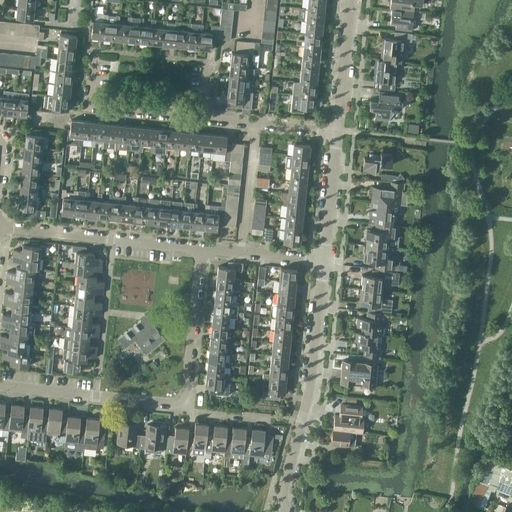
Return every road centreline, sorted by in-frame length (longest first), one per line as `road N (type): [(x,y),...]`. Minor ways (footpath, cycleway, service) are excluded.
road 1 (residential): [(285,511),(323,260)]
road 2 (residential): [(0,227),(203,250)]
road 3 (residential): [(183,404),(0,387)]
road 4 (residential): [(212,122),(78,112),(82,71)]
road 5 (residential): [(183,404),(203,250)]
road 6 (residential): [(337,132),(351,0)]
road 7 (residential): [(323,260),(337,132)]
road 8 (residential): [(242,254),(253,126)]
